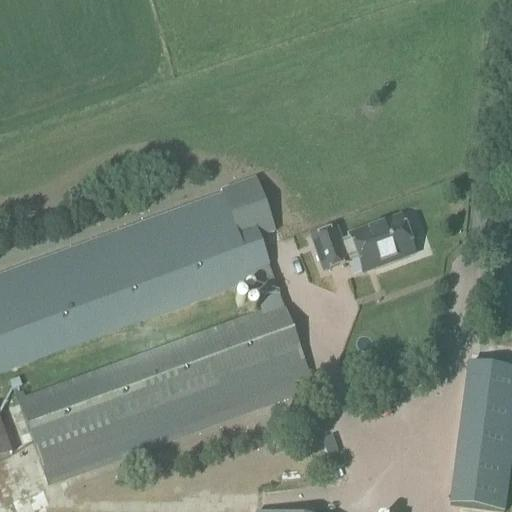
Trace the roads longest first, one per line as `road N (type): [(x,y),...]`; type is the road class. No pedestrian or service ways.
road 1 (track): [(441,511),(478,237)]
road 2 (unclassified): [(478,237),(499,34),(511,9)]
